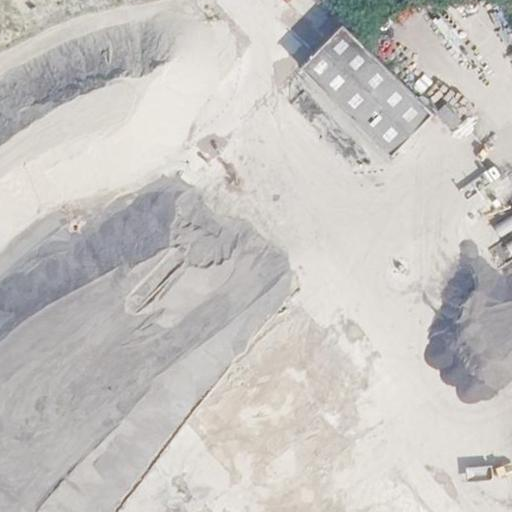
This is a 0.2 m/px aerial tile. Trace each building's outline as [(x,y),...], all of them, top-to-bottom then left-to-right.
[(186,0),(42,0),(18,25),(55,59),(54,60),(107,111),(201,14),(186,0)] [(0,81),(17,98),(54,60),(55,59),(18,25),(0,8),(0,81)] [(207,25),(77,188),(111,217),(241,53),(207,25)] [(365,33),(315,85),(347,115),(350,113),(383,144),(428,96),(395,66),(395,60),(365,33)] [(271,124),(251,144),(270,164),(291,143),(271,124)] [(93,213),(85,227),(98,235),(106,221),(93,213)] [(128,238),(149,256),(164,236),(144,219),(128,238)] [(48,265),(63,278),(75,263),(60,250),(48,265)] [(303,352),(320,334),(255,270),(222,304),(265,347),(281,331),(303,352)] [(190,340),(166,363),(201,401),(215,388),(206,379),(213,372),(222,382),(247,359),(234,345),(217,360),(204,346),(222,330),(197,303),(174,323),(190,340)] [(151,366),(170,362),(161,322),(142,326),(151,366)] [(318,355),(291,382),(353,443),(380,417),(318,355)] [(0,492),(14,496),(16,487),(0,482),(0,492)]
